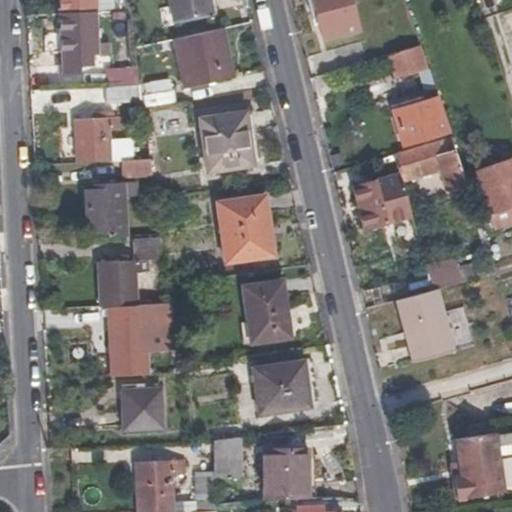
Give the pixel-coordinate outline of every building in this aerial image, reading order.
[(56,0),(57,12),(89,11),(89,0),(56,0)] [(210,15),(207,0),(167,0),(172,22),(210,15)] [(309,0),(320,39),(355,30),(346,0),(309,0)] [(91,43),(89,11),(57,12),(59,55),(60,63),(56,64),(56,73),(74,72),(74,64),(84,64),(84,54),(106,53),(105,43),(91,43)] [(229,76),(218,27),(170,37),(180,86),(229,76)] [(393,78),(426,66),(419,44),(385,54),(393,78)] [(136,84),(133,67),(103,68),(103,86),(108,85),(136,84)] [(136,84),(108,85),(109,99),(138,98),(137,94),(136,84)] [(138,98),(139,109),(171,103),(167,88),(137,94),(138,98)] [(427,97),(391,108),(402,143),(439,132),(427,97)] [(243,143),(239,114),(200,120),(207,173),(252,167),(249,142),(243,143)] [(72,163),(104,161),(103,129),(116,127),(116,118),(71,121),(72,163)] [(397,175),(399,180),(441,166),(449,185),(465,180),(462,173),(450,135),(391,153),(397,175)] [(511,155),(473,169),(487,211),(511,202),(511,155)] [(146,159),(118,160),(118,176),(149,176),(146,159)] [(399,180),(397,175),(350,186),(361,228),(410,216),(399,180)] [(84,236),(121,235),(119,197),(132,197),(132,183),(82,185),(84,236)] [(270,258),(262,197),(216,203),(224,264),(270,258)] [(95,307),(133,305),(132,274),(144,274),(143,262),(157,261),(156,241),(129,242),(129,259),(127,262),(94,262),(95,307)] [(495,271),(491,258),(458,268),(454,256),(426,264),(428,270),(434,289),(445,285),(495,271)] [(286,340),(278,283),(239,288),(247,345),(286,340)] [(432,290),(391,302),(408,362),(449,350),(432,290)] [(168,303),(139,305),(140,324),(103,325),(105,376),(142,375),(141,337),(152,336),(152,323),(170,321),(168,303)] [(306,408),(299,363),(251,369),(257,414),(306,408)] [(157,429),(155,390),(116,391),(118,429),(157,429)] [(458,474),(449,475),(452,498),(499,492),(493,455),(508,453),(511,451),(511,433),(505,433),(491,435),(490,432),(452,437),(458,474)] [(234,438),(208,441),(209,462),(235,461),(234,438)] [(268,502),(312,502),(311,452),(267,453),(268,502)] [(458,474),(455,460),(447,461),(449,475),(458,474)] [(132,511),(167,511),(166,472),(179,473),(179,461),(131,463),(132,511)] [(209,511),(210,503),(209,477),(192,478),(193,511),(209,511)]
